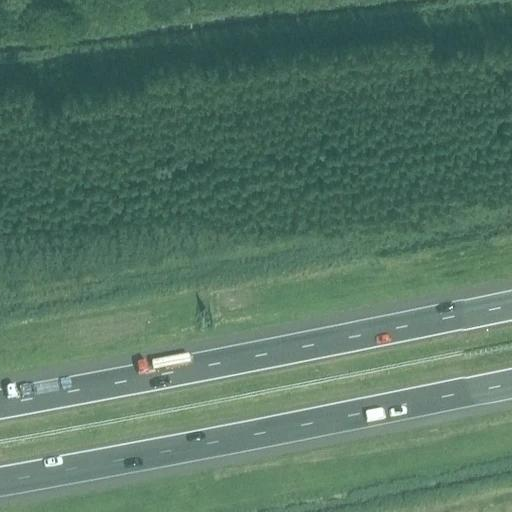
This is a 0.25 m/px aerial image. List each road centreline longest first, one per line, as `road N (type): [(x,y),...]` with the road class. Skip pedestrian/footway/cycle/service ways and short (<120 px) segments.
road 1 (motorway): [(0,488),(511,385)]
road 2 (motorway): [(511,309),(0,409)]
